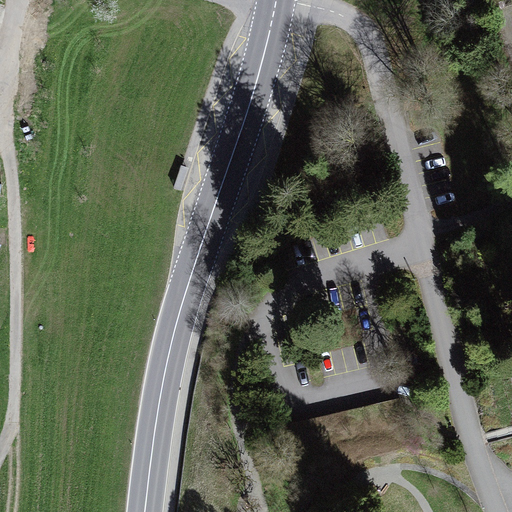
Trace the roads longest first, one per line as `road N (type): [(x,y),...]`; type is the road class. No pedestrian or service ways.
road 1 (tertiary): [(144,511),(169,351),(275,0)]
road 2 (track): [(15,0),(7,12),(5,98),(16,352),(14,411),(0,467)]
